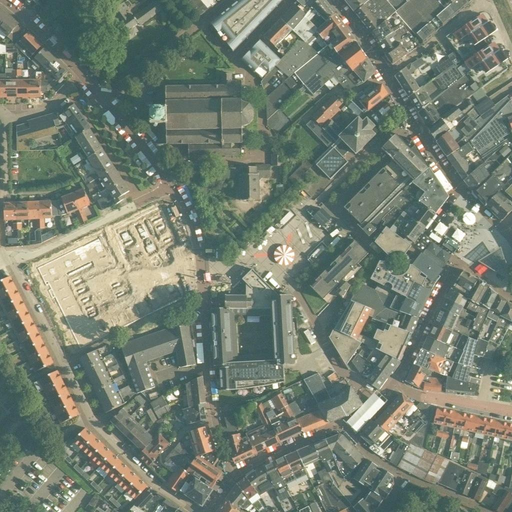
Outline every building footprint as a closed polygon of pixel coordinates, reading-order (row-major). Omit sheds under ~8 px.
[(108,0),(111,5),(115,9),(112,11),(121,23),(118,25),(124,34),(138,24),(140,26),(165,8),(158,0),(157,0),(133,17),(123,3),(122,4),(118,0),(108,0)] [(207,10),(199,0),(192,0),(191,2),(189,0),(185,0),(199,17),(207,10)] [(199,0),(207,10),(216,3),(213,0),(199,0)] [(240,0),(211,24),(218,34),(222,31),(229,40),(225,42),(233,52),(255,29),(255,28),(258,25),(256,22),(264,15),(266,17),(265,17),(266,18),(282,0),(240,0)] [(289,78),(294,73),(317,55),(309,45),(319,36),(316,32),(337,16),(324,0),(318,0),(307,13),(303,19),(300,22),(292,30),(300,38),(288,52),(283,57),(280,61),(275,66),(289,78)] [(299,0),(281,20),(292,30),(300,22),(303,19),(307,13),(318,0),(299,0)] [(352,0),(347,5),(353,13),(368,1),(368,2),(370,0),(352,0)] [(395,14),(415,36),(432,22),(445,10),(438,3),(436,0),(370,0),(368,2),(354,14),(371,35),(395,14)] [(441,0),(438,3),(445,10),(448,7),(456,0),(441,0)] [(456,0),(448,7),(456,16),(473,1),(471,0),(456,0)] [(439,30),(456,16),(448,7),(445,10),(432,22),(439,30)] [(0,27),(9,17),(0,9),(0,27)] [(410,31),(395,14),(371,35),(377,44),(404,26),(409,32),(410,31)] [(446,38),(465,63),(489,46),(484,40),(496,31),(490,22),(489,23),(482,15),(465,27),(464,25),(454,31),(446,38)] [(344,27),(337,16),(316,32),(319,36),(327,47),(317,55),(294,73),(304,85),(326,65),(339,56),(338,55),(356,42),(344,27)] [(15,28),(16,27),(18,25),(9,17),(0,27),(0,31),(12,42),(21,33),(15,28)] [(279,44),(292,30),(281,20),(264,37),(278,50),(282,47),(279,44)] [(439,30),(432,22),(415,36),(422,45),(438,31),(437,31),(439,30)] [(404,26),(377,44),(383,54),(411,35),(404,26)] [(41,46),(29,34),(20,42),(19,41),(15,45),(17,48),(29,59),(41,46)] [(411,35),(383,54),(392,66),(419,47),(411,35)] [(275,66),(280,61),(259,42),(241,60),(262,81),(260,83),(262,89),(263,89),(262,88),(261,83),(275,66)] [(326,65),(304,85),(313,95),(333,77),(338,83),(349,75),(352,72),(353,71),(367,59),(356,43),(338,55),(339,56),(326,65)] [(470,72),(467,74),(480,89),(508,69),(504,63),(508,60),(502,50),(500,52),(494,43),(489,46),(465,63),(464,64),(470,72)] [(15,45),(4,46),(4,54),(17,53),(17,48),(15,45)] [(48,81),(48,91),(58,80),(59,81),(63,77),(64,78),(68,75),(67,74),(68,72),(44,48),(31,61),(38,68),(42,64),(53,75),(47,81),(48,81)] [(449,59),(454,66),(455,65),(459,62),(453,53),(448,57),(449,59)] [(349,75),(338,83),(345,91),(363,81),(375,73),(367,59),(353,71),(352,72),(349,75)] [(436,68),(441,75),(454,66),(449,59),(436,68)] [(418,114),(429,105),(431,103),(450,88),(467,74),(470,72),(464,64),(458,69),(455,65),(454,66),(441,75),(422,88),(419,90),(408,98),(418,114)] [(395,76),(408,98),(419,90),(409,75),(415,71),(411,65),(395,76)] [(4,81),(5,98),(17,98),(17,70),(12,70),(12,69),(4,69),(4,76),(4,81)] [(28,80),(21,80),(21,70),(17,70),(17,98),(29,97),(28,80)] [(28,80),(29,97),(41,97),(41,92),(48,92),(48,91),(48,81),(47,81),(44,81),(44,75),(41,72),(35,72),(35,75),(28,76),(28,80)] [(158,145),(188,144),(241,144),(242,143),(242,142),(244,142),(246,141),(248,139),(249,136),(249,134),(248,132),(246,130),(244,129),(244,126),(248,125),(251,122),(253,119),(254,115),(253,111),(251,107),(248,105),(244,103),(244,100),(241,100),(241,81),(231,81),(231,74),(221,75),(222,84),(221,84),(220,87),(157,87),(157,108),(150,108),(150,124),(152,124),(152,125),(153,126),(154,127),(158,127),(158,145)] [(462,102),(480,89),(467,74),(450,88),(431,103),(429,105),(436,112),(440,109),(445,115),(456,107),(462,102)] [(290,77),(284,82),(290,89),(296,85),(290,77)] [(265,99),(267,120),(293,96),(282,83),(265,99)] [(382,85),(377,89),(366,97),(362,92),(361,92),(351,100),(350,101),(363,114),(387,95),(382,85)] [(489,110),(494,117),(510,101),(508,95),(489,110)] [(321,128),(330,120),(340,111),(337,108),(341,104),(334,96),(311,118),(313,119),(307,125),(314,132),(320,127),(321,128)] [(450,131),(474,108),(470,100),(466,101),(468,106),(460,113),(456,107),(445,115),(427,129),(436,142),(450,131)] [(447,158),(464,182),(477,170),(481,166),(482,167),(487,161),(505,145),(502,140),(510,136),(502,121),(508,119),(511,117),(511,104),(511,102),(510,101),(494,117),(488,123),(481,131),(473,140),(460,149),(459,150),(447,158)] [(76,137),(89,129),(90,128),(74,105),(65,112),(64,111),(28,122),(28,123),(17,126),(17,144),(23,142),(23,143),(27,142),(27,140),(33,138),(58,130),(57,124),(63,123),(66,123),(76,137)] [(418,114),(427,129),(445,115),(440,109),(436,112),(429,105),(418,114)] [(436,142),(447,158),(459,150),(460,149),(473,140),(481,131),(472,122),(480,114),(474,108),(450,131),(436,142)] [(342,133),(331,121),(323,129),(336,142),(340,139),(350,149),(355,155),(375,136),(370,131),(374,127),(366,119),(362,123),(358,118),(342,133)] [(102,150),(89,129),(76,137),(64,144),(67,149),(78,142),(89,158),(102,150)] [(335,142),(326,133),(320,139),(329,148),(335,142)] [(410,184),(429,168),(411,139),(411,140),(407,145),(403,141),(396,134),(381,149),(389,157),(392,160),(344,208),(359,223),(357,225),(369,237),(376,230),(374,228),(370,224),(377,216),(381,212),(399,194),(404,190),(403,189),(410,184)] [(342,157),(350,149),(340,139),(336,142),(315,163),(316,165),(316,166),(330,181),(347,163),(342,157)] [(511,142),(510,141),(505,145),(487,161),(482,167),(481,166),(477,170),(464,182),(472,192),(486,179),(497,169),(510,156),(511,154),(511,142)] [(23,142),(17,144),(17,151),(30,151),(27,142),(23,143),(23,142)] [(241,144),(188,144),(188,156),(241,155),(241,152),(243,152),(243,150),(244,150),(244,148),(244,145),(241,145),(241,144)] [(123,183),(102,150),(89,158),(88,158),(97,173),(86,179),(89,184),(92,182),(95,187),(103,182),(111,195),(104,199),(103,198),(97,201),(101,211),(108,208),(108,207),(116,203),(116,204),(125,198),(123,195),(129,191),(126,188),(127,187),(124,182),(123,183)] [(283,166),(283,154),(271,154),(271,166),(283,166)] [(472,192),(485,207),(498,193),(500,191),(507,183),(511,178),(511,159),(510,156),(497,169),(486,179),(472,192)] [(270,166),(256,166),(256,167),(242,168),(243,175),(240,175),(240,193),(238,193),(239,199),(240,199),(240,200),(258,200),(258,178),(270,178),(270,166)] [(403,189),(404,190),(435,214),(448,197),(429,168),(410,184),(403,189)] [(511,187),(507,183),(500,191),(509,198),(511,200),(511,187)] [(83,189),(73,194),(78,210),(82,219),(86,217),(82,208),(90,205),(83,189)] [(414,243),(424,229),(425,229),(429,223),(431,224),(432,222),(432,221),(436,215),(435,214),(404,190),(399,194),(381,212),(384,214),(379,218),(377,216),(370,224),(374,228),(382,220),(385,222),(382,225),(386,228),(374,243),(387,256),(389,255),(391,253),(392,252),(396,252),(397,252),(400,252),(401,252),(404,254),(405,254),(411,247),(414,243)] [(503,220),(511,209),(511,200),(509,198),(500,191),(498,193),(485,207),(499,220),(503,220)] [(62,200),(56,201),(59,216),(67,214),(74,211),(80,225),(84,223),(82,219),(78,210),(73,194),(61,198),(62,200)] [(56,201),(39,202),(40,219),(51,218),(51,216),(59,216),(56,201)] [(28,219),(40,219),(39,202),(27,203),(28,219)] [(4,220),(17,220),(16,203),(3,204),(4,220)] [(17,220),(28,219),(27,203),(16,203),(17,220)] [(100,237),(37,268),(42,278),(46,286),(54,303),(77,350),(95,341),(161,309),(185,297),(161,249),(176,241),(159,206),(113,228),(112,228),(99,234),(100,237)] [(336,293),(347,282),(371,257),(355,241),(310,287),(326,303),(336,293)] [(488,246),(477,246),(478,268),(501,267),(500,249),(488,249),(488,246)] [(397,294),(406,299),(414,283),(427,290),(431,292),(435,284),(440,277),(439,277),(438,276),(442,270),(441,270),(445,265),(425,250),(422,255),(421,254),(419,257),(417,256),(413,260),(405,262),(405,265),(404,268),(402,270),(400,272),(397,272),(394,272),(392,271),(390,269),(389,266),(389,263),(379,261),(370,280),(379,284),(387,290),(388,289),(397,294)] [(294,365),(290,295),(278,296),(252,270),(242,280),(247,285),(246,296),(224,295),(225,309),(211,310),(214,366),(214,367),(220,366),(222,366),(222,368),(220,368),(221,391),(236,390),(239,390),(247,389),(251,389),(254,388),(262,387),(266,386),(271,385),(279,384),(284,382),(283,366),(294,365)] [(464,271),(456,282),(465,288),(461,293),(466,296),(468,297),(472,289),(477,281),(464,271)] [(10,276),(0,281),(0,295),(16,287),(10,276)] [(465,298),(467,300),(469,301),(465,308),(475,313),(475,312),(476,313),(479,306),(480,304),(488,288),(477,281),(472,289),(468,297),(466,296),(465,298)] [(350,285),(347,282),(336,293),(340,296),(342,299),(350,286),(350,285)] [(465,298),(466,296),(461,293),(465,288),(456,282),(451,290),(462,297),(465,298)] [(407,299),(423,308),(431,292),(427,290),(414,283),(406,299),(407,299)] [(394,299),(375,290),(360,284),(350,301),(363,306),(375,311),(372,317),(372,319),(385,324),(411,334),(418,319),(399,312),(389,309),(394,299)] [(418,319),(423,308),(407,299),(406,299),(397,294),(388,289),(387,290),(379,284),(375,290),(394,299),(389,309),(399,312),(418,319)] [(16,287),(0,295),(0,301),(3,307),(21,298),(16,287)] [(490,310),(497,295),(488,288),(480,304),(479,306),(476,313),(472,322),(472,323),(469,328),(479,332),(486,316),(489,311),(490,310)] [(458,307),(462,309),(467,300),(465,298),(462,297),(451,290),(446,299),(458,306),(458,307)] [(500,315),(507,302),(497,295),(490,310),(489,311),(486,316),(479,332),(478,334),(476,341),(478,342),(478,340),(487,344),(492,330),(496,322),(499,317),(500,315)] [(21,298),(3,307),(8,318),(26,309),(21,298)] [(441,308),(458,317),(461,311),(465,313),(466,311),(462,309),(458,307),(458,306),(446,299),(441,308)] [(344,310),(366,319),(367,315),(372,317),(375,311),(363,306),(350,301),(344,310)] [(511,323),(511,320),(511,305),(507,302),(500,315),(499,317),(496,322),(492,330),(487,344),(489,344),(489,342),(499,347),(510,325),(511,323)] [(458,317),(441,308),(434,323),(451,331),(467,337),(462,351),(458,364),(464,366),(480,370),(483,358),(481,357),(474,355),(473,355),(476,344),(476,341),(478,334),(479,332),(469,328),(472,323),(458,317)] [(26,309),(8,318),(13,329),(32,320),(26,309)] [(360,330),(366,319),(344,310),(339,319),(360,330)] [(360,330),(339,319),(333,329),(345,335),(360,342),(364,336),(359,333),(360,330)] [(32,320),(13,329),(19,339),(37,330),(32,320)] [(462,351),(467,337),(451,331),(434,323),(427,337),(445,344),(462,351)] [(399,361),(407,344),(408,341),(411,334),(385,324),(383,328),(381,327),(379,331),(377,330),(373,339),(374,339),(370,347),(374,349),(379,351),(385,354),(399,361)] [(141,339),(149,360),(176,351),(179,368),(195,365),(187,327),(186,326),(171,329),(141,339)] [(360,342),(345,335),(344,335),(333,329),(329,338),(346,366),(361,343),(360,342)] [(37,330),(19,339),(24,350),(43,341),(37,330)] [(458,364),(462,351),(445,344),(427,337),(422,349),(436,356),(446,361),(446,360),(458,364)] [(150,365),(149,360),(141,339),(121,346),(130,373),(137,393),(154,388),(147,367),(150,365)] [(483,358),(485,358),(492,360),(499,347),(489,342),(489,344),(487,344),(478,340),(478,342),(476,341),(476,344),(473,355),(474,355),(481,357),(483,358)] [(43,341),(24,350),(29,361),(48,352),(43,341)] [(99,349),(96,350),(80,358),(107,413),(125,403),(136,393),(133,389),(131,390),(129,386),(119,391),(116,384),(126,379),(124,375),(114,380),(110,373),(120,368),(118,364),(108,368),(105,362),(115,357),(113,353),(103,357),(99,349)] [(399,361),(385,354),(384,355),(374,349),(365,360),(375,368),(388,377),(399,361)] [(464,366),(458,364),(446,360),(446,361),(436,356),(422,349),(414,365),(421,368),(432,373),(432,371),(440,375),(460,382),(460,381),(464,366)] [(48,352),(29,361),(35,372),(53,363),(48,352)] [(378,390),(388,377),(375,368),(365,360),(357,354),(357,353),(351,362),(366,381),(378,390)] [(421,368),(414,365),(405,382),(418,388),(425,374),(418,371),(419,369),(420,370),(421,368)] [(425,374),(418,388),(423,391),(441,392),(456,394),(456,393),(464,394),(463,395),(474,396),(475,384),(460,381),(460,382),(440,375),(432,371),(432,373),(421,368),(420,370),(419,369),(418,371),(425,374)] [(57,370),(39,379),(44,390),(63,381),(57,370)] [(182,396),(182,398),(192,394),(203,391),(201,373),(194,377),(195,380),(192,381),(185,385),(185,389),(179,390),(180,396),(182,396)] [(303,380),(309,390),(318,405),(317,406),(320,411),(329,423),(346,416),(341,410),(343,409),(340,404),(334,408),(330,400),(331,400),(318,373),(303,380)] [(63,381),(44,390),(50,401),(68,392),(63,381)] [(341,410),(346,416),(362,405),(350,387),(338,397),(331,400),(330,400),(334,408),(340,404),(343,409),(341,410)] [(205,403),(203,391),(192,394),(182,398),(184,407),(185,409),(189,408),(203,403),(205,403)] [(68,392),(50,401),(55,412),(74,403),(68,392)] [(397,422),(409,433),(411,431),(426,415),(428,405),(419,403),(416,406),(414,404),(402,393),(385,411),(397,422)] [(279,443),(302,432),(292,413),(287,405),(281,394),(271,400),(280,415),(276,417),(272,408),(267,400),(261,403),(265,412),(272,429),(279,443)] [(150,403),(154,412),(161,408),(164,407),(167,405),(162,397),(150,403)] [(8,400),(2,404),(8,411),(9,411),(11,413),(15,410),(13,407),(14,407),(8,400)] [(304,434),(316,428),(310,415),(303,418),(299,410),(294,401),(287,405),(292,413),(302,432),(304,434)] [(74,403),(55,412),(61,423),(79,414),(74,403)] [(189,408),(185,409),(183,410),(177,412),(174,414),(176,421),(177,421),(187,424),(205,419),(203,403),(189,408)] [(248,441),(254,454),(279,443),(272,429),(265,412),(261,403),(255,406),(264,426),(253,431),(255,435),(247,439),(248,441)] [(159,420),(162,419),(171,413),(167,405),(164,407),(161,408),(154,412),(159,420)] [(444,426),(447,410),(437,408),(433,424),(440,425),(439,430),(437,430),(435,437),(441,438),(444,426)] [(110,421),(119,429),(131,417),(122,409),(110,421)] [(447,427),(454,428),(457,412),(447,410),(444,426),(441,438),(447,439),(449,433),(446,432),(447,427)] [(329,423),(320,411),(310,415),(316,428),(329,423)] [(397,422),(385,411),(375,423),(385,431),(401,442),(410,447),(411,445),(421,449),(424,436),(414,433),(411,431),(409,433),(397,422)] [(457,412),(454,428),(453,433),(459,434),(458,441),(461,442),(467,415),(457,412)] [(467,415),(461,442),(467,443),(469,437),(466,436),(467,431),(474,433),(477,417),(467,415)] [(126,436),(138,424),(131,417),(119,429),(126,436)] [(477,417),(474,433),(484,435),(488,419),(477,417)] [(159,420),(157,421),(156,422),(162,427),(164,419),(162,419),(159,420)] [(494,437),(498,421),(488,419),(484,435),(483,441),(487,442),(488,436),(494,437)] [(385,431),(375,423),(371,421),(358,434),(365,441),(370,445),(371,446),(369,449),(374,453),(380,457),(385,452),(379,446),(384,440),(380,436),(385,431)] [(498,421),(494,437),(499,438),(498,444),(503,445),(504,439),(508,424),(498,421)] [(414,433),(424,436),(427,424),(424,422),(414,433)] [(126,436),(134,443),(146,431),(138,424),(126,436)] [(201,442),(210,439),(207,426),(188,432),(190,438),(184,440),(184,447),(201,442)] [(86,428),(74,441),(83,450),(95,437),(86,428)] [(146,431),(134,443),(142,451),(154,439),(146,431)] [(154,439),(142,451),(138,456),(149,466),(159,455),(158,454),(168,444),(159,434),(154,439)] [(254,454),(248,441),(239,445),(237,441),(241,440),(239,434),(225,438),(230,454),(234,464),(255,455),(254,454)] [(334,449),(354,470),(365,460),(343,436),(342,435),(341,435),(339,435),(325,440),(330,451),(334,449)] [(95,437),(83,450),(91,458),(104,445),(95,437)] [(216,458),(210,439),(201,442),(184,447),(181,452),(175,447),(173,450),(175,451),(184,457),(192,462),(196,457),(212,466),(216,460),(216,458)] [(337,489),(351,505),(365,493),(343,480),(339,472),(333,458),(330,451),(325,440),(313,445),(320,459),(322,463),(329,473),(332,480),(332,483),(337,489)] [(410,447),(401,442),(395,453),(390,463),(397,467),(404,454),(405,455),(410,447)] [(179,443),(175,447),(181,452),(184,447),(179,443)] [(104,445),(91,458),(100,466),(112,454),(104,445)] [(292,474),(295,479),(307,473),(308,476),(317,493),(321,500),(326,511),(338,511),(344,509),(351,505),(337,489),(332,483),(332,480),(329,473),(322,463),(320,459),(313,445),(307,447),(284,457),(291,472),(292,474)] [(404,454),(397,467),(411,474),(419,478),(437,486),(438,484),(457,492),(465,471),(465,470),(449,462),(421,449),(411,445),(410,447),(405,455),(404,454)] [(343,480),(354,470),(334,449),(330,451),(333,458),(339,472),(343,480)] [(221,473),(212,466),(196,457),(192,462),(184,457),(175,451),(172,454),(177,458),(173,464),(178,467),(174,473),(186,481),(189,476),(194,480),(195,479),(211,489),(221,474),(221,473)] [(457,462),(459,454),(454,453),(452,452),(450,459),(457,462)] [(112,454),(100,466),(109,475),(121,462),(112,454)] [(284,457),(274,461),(280,474),(282,480),(285,485),(288,491),(297,511),(298,511),(308,507),(310,511),(326,511),(321,500),(317,493),(308,476),(307,473),(295,479),(292,474),(291,472),(284,457)] [(392,489),(391,489),(394,484),(392,477),(393,476),(366,459),(353,479),(371,491),(364,501),(363,499),(353,507),(357,511),(374,511),(375,511),(374,511),(377,508),(378,509),(384,499),(385,500),(392,489)] [(274,461),(263,466),(273,488),(277,496),(288,491),(285,485),(282,480),(280,474),(274,461)] [(121,462),(109,475),(117,483),(130,470),(121,462)] [(265,506),(269,511),(277,511),(266,492),(273,488),(263,466),(257,470),(254,472),(245,478),(250,484),(265,506)] [(130,470),(117,483),(126,491),(138,478),(130,470)] [(465,471),(457,492),(464,495),(469,497),(477,477),(477,476),(465,471)] [(186,481),(174,473),(165,485),(177,494),(179,491),(184,495),(202,506),(206,500),(209,497),(208,496),(213,490),(211,489),(195,479),(194,480),(189,476),(186,481)] [(477,477),(469,497),(478,502),(487,482),(477,477)] [(138,478),(126,491),(135,500),(147,487),(138,478)] [(245,478),(236,485),(249,499),(255,507),(259,511),(269,511),(265,506),(250,484),(245,478)] [(237,510),(240,507),(242,509),(243,508),(246,511),(249,511),(255,507),(249,499),(236,485),(226,499),(237,510)] [(501,511),(505,508),(511,496),(511,494),(498,485),(492,493),(499,498),(492,509),(496,511),(501,511)] [(148,491),(134,505),(141,510),(153,497),(148,491)] [(181,511),(180,511),(181,509),(160,495),(155,502),(171,511),(181,511)] [(216,511),(246,511),(243,508),(242,509),(240,507),(237,510),(226,499),(216,511)]
